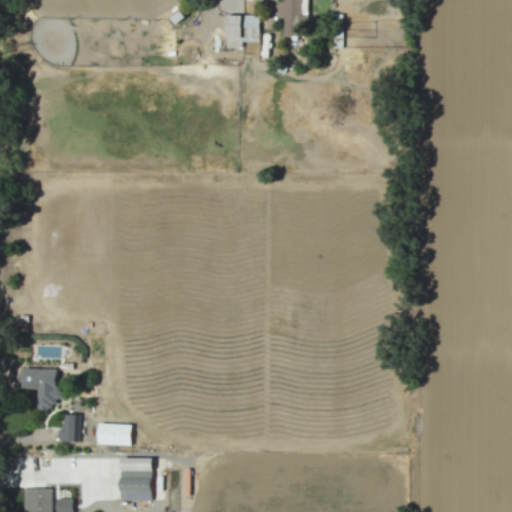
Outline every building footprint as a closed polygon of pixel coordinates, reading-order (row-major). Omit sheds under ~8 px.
[(304,0),(276,0),(277,18),(284,18),(284,36),(304,36),(304,0)] [(227,48),(242,48),(242,42),(260,42),(259,15),(226,16),(227,48)] [(58,369),(22,368),(21,388),(37,389),(36,408),(56,408),(57,399),(65,399),(66,387),(57,387),(58,369)] [(66,429),(58,429),(57,441),(79,442),(80,415),(67,414),(66,429)] [(131,446),(132,425),(98,424),(98,445),(131,446)] [(152,501),(153,459),(121,458),(120,500),(152,501)] [(51,511),(52,488),(24,489),(24,511),(51,511)]
